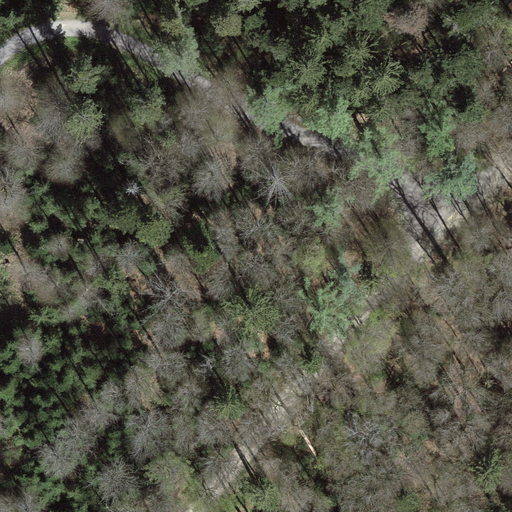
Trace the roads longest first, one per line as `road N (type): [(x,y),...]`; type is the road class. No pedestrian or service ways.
road 1 (track): [(0,49),(30,27),(90,25),(377,165),(443,207)]
road 2 (track): [(443,207),(194,511)]
